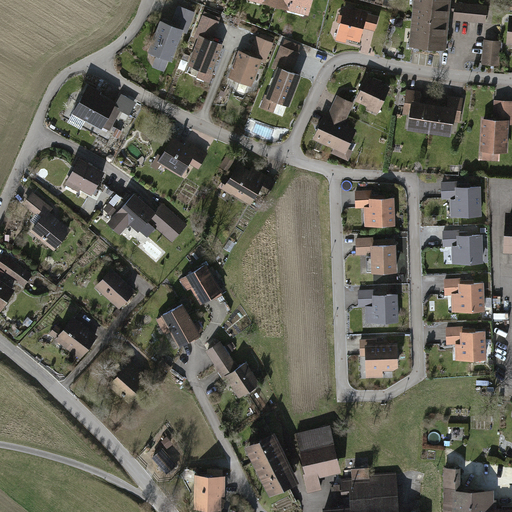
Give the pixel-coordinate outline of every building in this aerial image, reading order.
[(258,0),(307,13),(310,0),(258,0)] [(447,0),(417,0),(413,43),(443,46),(447,9),(448,4),(447,0)] [(486,6),(456,3),(456,5),(448,4),(447,9),(455,10),(455,18),(484,21),(486,6)] [(375,30),(379,14),(344,5),(335,39),(346,41),(346,38),(360,41),(363,27),(375,30)] [(186,30),(185,33),(188,34),(196,12),(179,6),(173,21),(164,18),(162,21),(186,30)] [(222,18),(205,11),(195,37),(199,38),(200,35),(213,40),(222,18)] [(162,21),(149,53),(157,56),(170,61),(173,62),(185,33),(186,30),(162,21)] [(256,35),(249,53),(262,58),(261,60),(265,62),(274,41),(272,40),(273,37),(261,32),(259,36),(256,35)] [(210,83),(225,45),(213,40),(200,35),(199,38),(188,66),(200,70),(197,78),(210,83)] [(276,63),(293,70),(300,51),(298,51),(301,44),(285,38),(282,45),(280,44),(272,66),(275,67),(276,63)] [(500,42),(485,40),(483,62),(498,64),(500,42)] [(249,53),(238,48),(227,76),(251,85),(261,60),(262,58),(249,53)] [(170,61),(157,56),(153,67),(165,72),(170,61)] [(276,63),(275,67),(259,106),(273,112),(278,100),(288,104),(301,73),(293,70),(276,63)] [(390,85),(366,74),(354,99),(366,104),(365,107),(377,113),(390,85)] [(101,90),(88,83),(72,112),(101,127),(102,125),(110,130),(123,107),(115,103),(116,101),(100,92),(101,90)] [(421,90),(406,88),(402,112),(408,113),(406,128),(429,131),(433,101),(420,99),(421,90)] [(344,123),(354,101),(337,94),(327,114),(324,113),(312,138),(333,147),(331,153),(349,161),(357,144),(350,141),(356,128),(344,123)] [(447,104),(433,101),(429,131),(450,134),(452,120),(460,121),(463,97),(449,95),(447,104)] [(511,99),(494,99),(493,117),(509,118),(509,122),(511,122),(511,99)] [(493,117),(482,116),(480,150),(483,150),(482,159),(498,160),(499,151),(507,151),(509,122),(509,118),(493,117)] [(160,154),(157,160),(161,162),(181,174),(188,162),(198,168),(207,151),(192,142),(190,145),(172,135),(160,154)] [(227,170),(238,153),(230,148),(220,166),(227,170)] [(157,160),(160,154),(157,153),(150,165),(156,169),(161,162),(157,160)] [(105,169),(79,155),(64,183),(79,191),(80,188),(92,194),(105,169)] [(250,169),(237,162),(230,175),(225,173),(218,186),(231,194),(231,193),(250,204),(259,189),(267,194),(275,179),(252,165),(250,169)] [(458,180),(441,181),(442,198),(451,198),(451,216),(481,215),(481,184),(470,185),(470,182),(458,183),(458,180)] [(110,192),(103,187),(98,196),(104,201),(110,192)] [(372,189),(354,190),(355,208),(364,208),(364,225),(395,225),(394,196),(386,196),(386,194),(372,194),(372,189)] [(33,191),(23,202),(41,216),(32,227),(56,247),(71,228),(50,211),(53,207),(33,191)] [(134,191),(107,222),(120,233),(129,223),(138,231),(140,230),(147,236),(155,227),(172,242),(187,224),(161,202),(155,209),(134,191)] [(121,196),(116,192),(108,202),(113,206),(121,196)] [(93,204),(88,201),(84,208),(89,211),(93,204)] [(511,209),(505,209),(503,251),(511,251),(511,209)] [(460,229),(442,230),(443,247),(451,246),(452,263),(484,262),(483,232),(472,232),(472,230),(460,230),(460,229)] [(373,236),(355,236),(356,254),(370,254),(371,271),(397,270),(396,242),(394,242),(394,238),(373,238),(373,236)] [(4,252),(0,257),(0,268),(24,286),(33,273),(4,252)] [(207,262),(180,278),(187,289),(191,286),(201,302),(212,295),(214,298),(222,293),(220,289),(223,288),(207,262)] [(136,288),(112,267),(95,286),(119,307),(136,288)] [(0,277),(0,309),(1,310),(15,287),(0,277)] [(461,277),(444,278),(445,295),(451,295),(452,311),(485,310),(484,280),(474,281),(474,279),(461,279),(461,277)] [(375,288),(358,289),(358,306),(365,306),(366,322),(399,321),(398,292),(387,292),(387,290),(375,291),(375,288)] [(162,315),(156,318),(172,347),(188,339),(190,342),(201,336),(200,333),(201,332),(200,331),(203,329),(198,321),(196,322),(183,300),(161,312),(162,315)] [(56,337),(55,338),(81,358),(98,334),(73,315),(63,328),(56,337)] [(63,328),(56,323),(49,332),(56,337),(63,328)] [(486,329),(476,329),(475,327),(463,328),(463,325),(446,326),(446,344),(455,344),(455,359),(487,358),(486,329)] [(376,338),(360,338),(360,355),(365,355),(366,377),(383,377),(383,370),(393,369),(398,366),(397,343),(389,343),(389,341),(377,341),(376,338)] [(220,339),(204,350),(225,382),(228,380),(239,396),(261,382),(246,359),(237,365),(220,339)] [(124,353),(111,368),(117,373),(107,384),(129,404),(152,377),(124,353)] [(172,365),(161,357),(157,362),(168,370),(172,365)] [(331,423),(297,431),(306,471),(304,471),(308,492),(322,489),(320,476),(342,471),(331,423)] [(275,429),(245,444),(269,493),(300,478),(275,429)] [(494,437),(483,436),(482,448),(492,449),(494,437)] [(175,466),(178,463),(163,447),(152,456),(166,473),(168,472),(170,475),(177,469),(175,466)] [(370,466),(352,467),(353,477),(341,477),(342,495),(350,495),(351,503),(324,505),(324,511),(400,511),(401,511),(398,471),(370,473),(370,466)] [(460,467),(444,467),(443,511),(493,511),(494,507),(494,488),(459,488),(460,467)] [(493,480),(511,481),(511,469),(494,468),(493,480)] [(208,473),(195,473),(194,507),(221,507),(222,494),(225,494),(225,473),(223,473),(223,469),(208,469),(208,473)]
